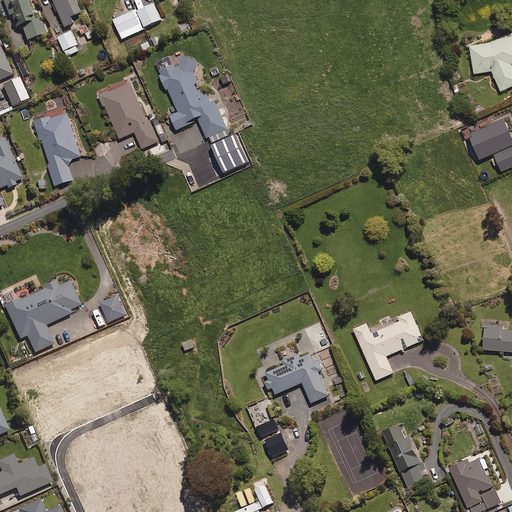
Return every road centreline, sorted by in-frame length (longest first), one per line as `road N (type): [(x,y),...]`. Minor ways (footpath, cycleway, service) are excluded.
road 1 (residential): [(173,154),(0,231)]
road 2 (residential): [(80,511),(60,462),(63,444),(153,398)]
